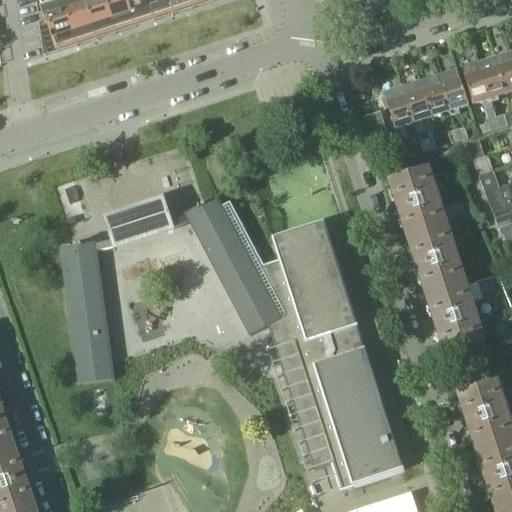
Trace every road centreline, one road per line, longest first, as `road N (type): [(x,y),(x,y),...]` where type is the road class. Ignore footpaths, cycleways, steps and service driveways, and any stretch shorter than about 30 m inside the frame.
road 1 (residential): [(467,511),(308,41)]
road 2 (residential): [(26,134),(308,41)]
road 3 (residential): [(308,41),(349,49),(511,0)]
road 4 (residential): [(59,511),(0,343)]
road 5 (residential): [(26,134),(7,0)]
